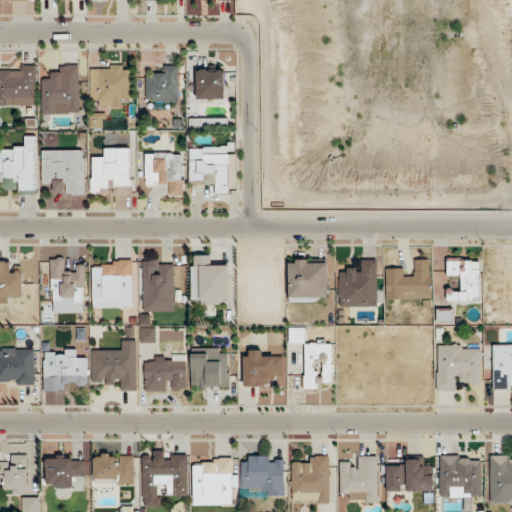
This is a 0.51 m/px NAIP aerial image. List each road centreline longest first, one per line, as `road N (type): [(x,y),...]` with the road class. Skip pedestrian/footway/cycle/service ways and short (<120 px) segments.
road 1 (residential): [(511,227),(0,228)]
road 2 (residential): [(511,423),(0,423)]
road 3 (residential): [(0,33),(243,36),(250,228)]
